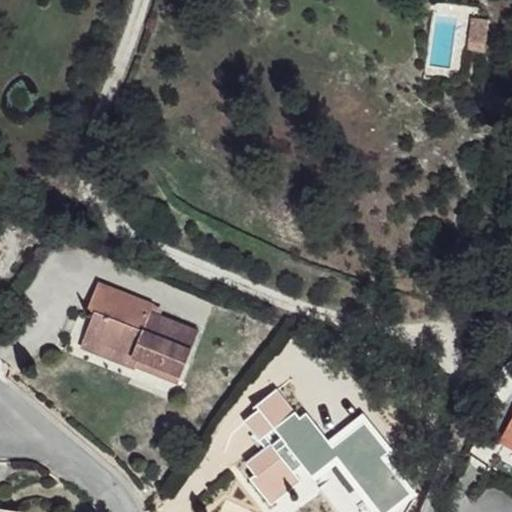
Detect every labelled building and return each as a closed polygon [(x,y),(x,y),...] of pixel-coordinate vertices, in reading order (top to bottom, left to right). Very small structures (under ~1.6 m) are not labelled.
[(459,47),(475,49),(479,25),(463,23),(459,47)] [(459,47),(458,55),(474,57),(475,49),(459,47)] [(97,312),(87,340),(138,360),(135,367),(179,385),(200,332),(153,314),(155,306),(100,285),(91,310),(97,312)] [(138,360),(87,340),(84,347),(135,367),(138,360)] [(278,391),(273,395),(283,408),(289,403),(278,391)] [(283,408),(273,395),(259,407),(262,412),(247,423),(257,436),(265,445),(268,449),(249,465),(258,475),(253,479),(269,498),(285,486),(290,491),(302,483),(296,474),(306,467),(307,468),(332,449),(320,433),(321,430),(308,414),(296,424),(291,418),(297,413),(289,403),(283,408)] [(265,445),(257,436),(253,439),(260,449),(265,445)] [(355,511),(331,480),(321,489),(338,511),(355,511)] [(285,486),(269,498),(273,504),(290,491),(285,486)]
